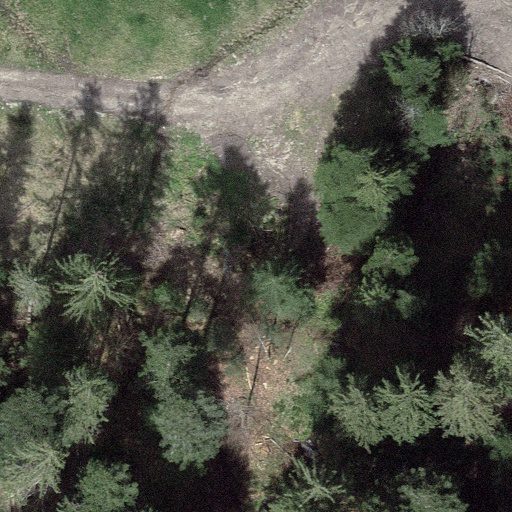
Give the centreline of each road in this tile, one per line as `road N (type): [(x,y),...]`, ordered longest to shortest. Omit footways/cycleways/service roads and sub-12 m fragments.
road 1 (track): [(0,78),(163,103),(228,104),(284,93),(326,67),(399,0)]
road 2 (track): [(393,8),(438,2),(511,25)]
